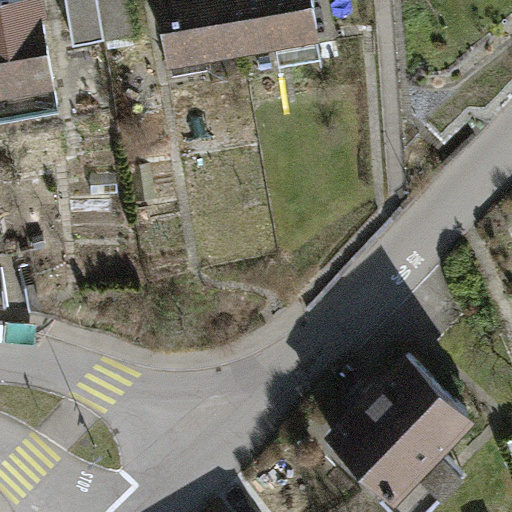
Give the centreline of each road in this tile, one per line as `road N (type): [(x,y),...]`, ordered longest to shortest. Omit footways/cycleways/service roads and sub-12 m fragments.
road 1 (residential): [(511,143),(170,507)]
road 2 (residential): [(170,507),(67,423),(0,394)]
